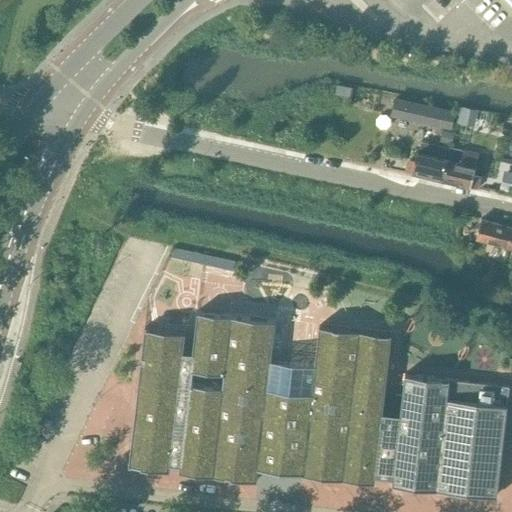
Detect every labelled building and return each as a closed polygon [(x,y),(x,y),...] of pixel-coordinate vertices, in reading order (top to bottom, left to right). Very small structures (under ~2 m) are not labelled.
[(407,172),(407,173),(441,182),(450,148),(421,141),(416,162),(410,161),(407,172)] [(450,148),(441,182),(471,189),(471,187),(477,189),(480,177),(473,176),(478,155),(450,148)] [(511,171),(504,170),(499,190),(511,193),(511,171)] [(511,237),(511,226),(482,218),(477,235),(510,244),(511,237)] [(171,256),(171,257),(234,271),(236,261),(173,247),(171,256)] [(145,327),(129,465),(170,470),(170,464),(180,465),(179,471),(257,480),(259,468),(303,473),(375,482),(375,476),(393,478),(392,484),(497,496),(502,450),(507,405),(510,385),(405,373),(400,414),(383,412),(392,333),(319,325),(315,364),(271,358),(276,320),(197,311),(193,352),(183,351),(186,332),(145,327)] [(511,405),(507,405),(502,450),(511,450),(511,405)]
